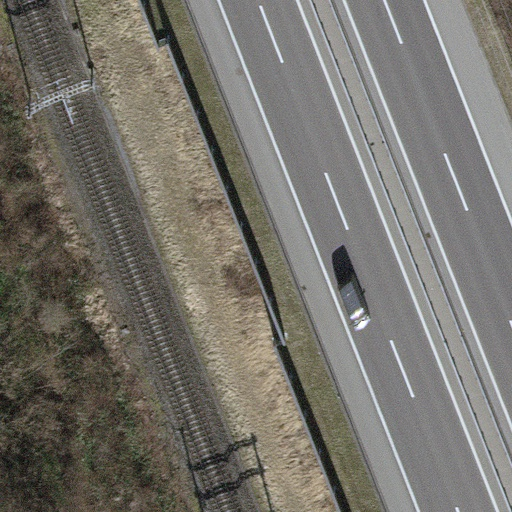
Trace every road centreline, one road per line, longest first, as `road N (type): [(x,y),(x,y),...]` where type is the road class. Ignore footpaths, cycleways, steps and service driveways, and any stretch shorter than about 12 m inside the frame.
road 1 (motorway): [(256,0),(457,511)]
road 2 (motorway): [(511,319),(386,0)]
